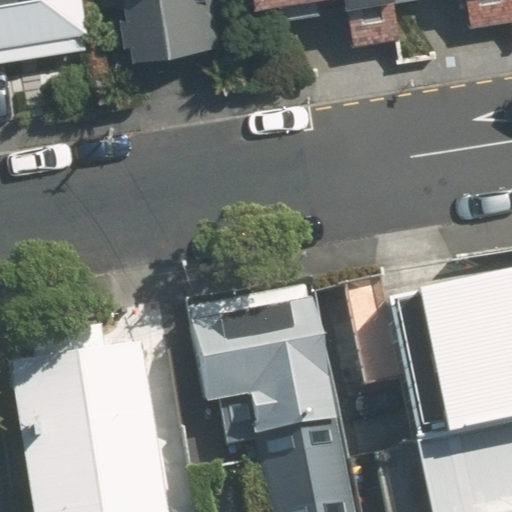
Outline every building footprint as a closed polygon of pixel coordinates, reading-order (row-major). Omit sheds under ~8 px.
[(0,0),(0,68),(89,55),(80,0),(0,0)] [(222,0),(122,0),(133,59),(230,41),(222,0)] [(465,0),(470,27),(511,20),(511,0),(344,0),(351,41),(402,32),(396,0),(465,0)] [(511,511),(511,270),(361,302),(406,511),(511,511)] [(319,422),(311,382),(316,351),(303,285),(185,309),(204,403),(246,395),(254,438),(249,439),(263,511),(348,511),(330,420),(319,422)] [(9,376),(32,511),(164,511),(137,355),(9,376)]
